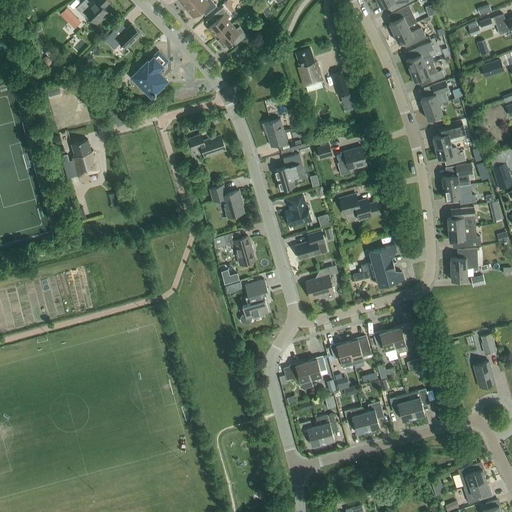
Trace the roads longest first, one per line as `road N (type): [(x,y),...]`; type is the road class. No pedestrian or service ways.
road 1 (residential): [(294,320),(316,322),(412,295),(430,273),(423,168),(356,0)]
road 2 (residential): [(294,320),(227,96),(137,0)]
road 3 (residential): [(479,420),(296,470)]
road 4 (residential): [(296,470),(271,379),(273,357),(294,320)]
